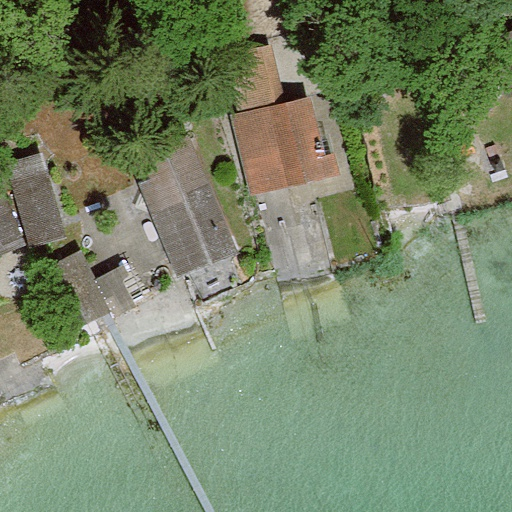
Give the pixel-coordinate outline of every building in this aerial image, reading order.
[(511,35),(489,43),(504,82),(511,79),(511,35)] [(235,119),(254,190),(287,181),(283,167),(320,157),(304,100),(235,119)] [(4,178),(31,239),(72,222),(45,160),(4,178)] [(0,252),(21,244),(0,194),(0,252)] [(182,272),(228,253),(216,225),(207,228),(194,196),(165,208),(178,239),(169,242),(182,272)]
